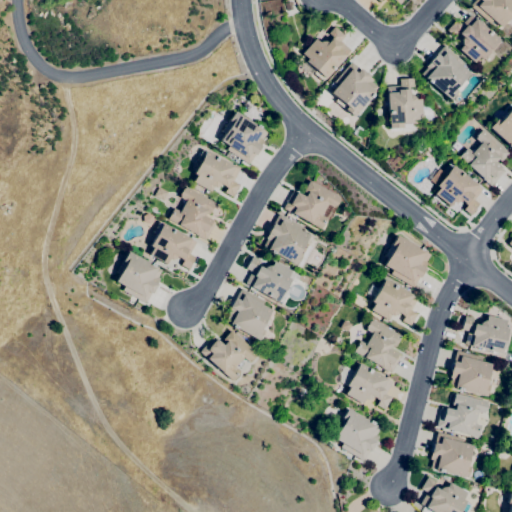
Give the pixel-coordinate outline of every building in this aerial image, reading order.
[(511,13),(499,27),(492,20),(488,23),(469,6),(473,0),(511,0),(511,13)] [(473,63),(458,49),(461,45),(461,44),(460,39),(462,38),(457,33),(456,32),(452,36),(445,30),(455,19),(460,24),(469,14),(474,18),(497,40),(480,59),(478,57),(473,63)] [(321,81),(313,73),(315,71),(304,61),(307,59),(301,54),(314,39),(318,42),(319,41),(324,41),(326,43),(330,38),(331,36),(327,33),(333,26),(344,36),(339,41),(349,50),(345,54),(345,55),(324,78),(323,78),(321,81)] [(448,100),(424,78),(420,74),(426,67),(425,67),(428,62),(435,54),(443,45),(462,62),(459,66),(467,73),(461,80),(464,82),(455,93),(454,92),(452,95),(453,95),(448,100)] [(352,116),(344,109),(334,101),(336,99),(329,93),(333,89),(329,86),(333,82),(350,62),(358,69),(359,68),(367,75),(367,76),(372,80),(370,82),(377,87),(373,91),(374,91),(371,93),(372,94),(369,98),(368,97),(352,116)] [(388,132),(388,128),(389,128),(388,124),(386,93),(386,86),(399,85),(399,79),(412,78),(413,87),(408,87),(408,89),(407,89),(408,95),(414,94),(414,100),(420,99),(421,119),(413,119),(413,123),(413,130),(401,131),(388,132)] [(511,149),(488,127),(496,119),(498,122),(511,107),(511,149)] [(247,164),(225,150),(228,146),(219,140),(224,133),(220,130),(227,120),(228,121),(234,111),(255,125),(256,124),(259,126),(259,127),(262,129),(262,130),(266,132),(261,139),(262,140),(259,145),(260,146),(254,155),(247,164)] [(489,186),(458,157),(466,148),(471,152),(479,143),(475,139),(476,137),(475,136),(480,130),(481,131),(483,130),(507,153),(499,161),(496,158),(493,161),(503,171),(489,186)] [(231,197),(223,192),(226,188),(223,186),(219,184),(216,189),(212,187),(209,192),(192,182),(195,175),(192,174),(199,162),(196,160),(202,150),(205,152),(205,151),(233,166),(238,169),(232,181),(238,185),(231,197)] [(469,215),(462,209),(466,205),(463,203),(460,200),(458,202),(453,202),(452,201),(448,206),(433,194),(438,188),(429,180),(437,169),(444,174),(451,165),(481,189),(472,200),(478,204),(469,215)] [(319,229),(309,223),(290,213),(282,208),(291,190),(295,192),(303,196),(305,193),(302,191),(308,180),(337,197),(336,199),(337,199),(334,206),(332,206),(331,208),(325,204),(320,215),(326,218),(323,222),(324,222),(322,224),(319,229)] [(162,201),(153,196),(158,187),(167,192),(162,201)] [(204,240),(194,234),(194,235),(176,225),(176,224),(167,219),(173,208),(179,211),(184,200),(179,197),(180,195),(179,195),(182,188),(184,189),(185,187),(213,203),(207,213),(208,214),(206,217),(211,220),(214,222),(204,240)] [(295,265),(273,253),(272,254),(268,252),(269,251),(266,250),(266,249),(261,247),(265,239),(264,239),(267,233),(266,233),(272,223),(277,214),(300,226),(298,230),(308,235),(303,243),(306,244),(295,265)] [(187,269),(179,265),(182,260),(180,259),(176,256),(174,259),(170,260),(168,259),(165,264),(148,255),(152,248),(149,246),(156,233),(153,232),(158,222),(161,224),(162,223),(189,238),(189,239),(195,242),(188,254),(194,257),(192,260),(193,260),(189,267),(188,267),(187,269)] [(412,287),(390,274),(392,270),(383,265),(393,247),(390,245),(396,235),(418,248),(418,247),(421,249),(421,250),(429,254),(424,262),(426,263),(412,287)] [(145,303),(121,290),(123,286),(115,281),(119,274),(116,272),(122,261),(127,251),(156,267),(160,270),(156,277),(159,278),(156,284),(151,294),(150,293),(145,303)] [(280,303),(277,301),(244,283),(250,271),(244,268),(251,256),(258,260),(256,265),(263,269),(264,267),(268,266),(270,267),(273,261),(290,271),(286,277),(289,279),(282,291),(286,293),(280,303)] [(408,325),(401,321),(403,316),(396,312),(395,315),(391,316),(389,315),(386,320),(370,310),(373,303),(370,302),(383,279),(415,299),(409,310),(415,313),(408,325)] [(257,340),(235,328),(234,329),(231,327),(231,326),(224,321),(228,314),(226,313),(229,307),(228,307),(233,298),(234,298),(239,289),(263,302),(261,305),(269,310),(259,329),(262,330),(257,340)] [(503,354),(500,353),(499,354),(463,344),(466,331),(460,329),(464,316),(472,318),(471,323),(478,325),(478,323),(482,320),(484,321),(486,315),(504,320),(503,328),(506,329),(503,342),(506,343),(503,354)] [(389,373),(352,351),(358,341),(364,344),(370,333),(365,330),(365,328),(364,327),(368,321),(370,321),(371,319),(399,336),(393,346),(390,345),(388,348),(400,355),(389,373)] [(346,331),(339,327),(343,320),(350,324),(346,331)] [(230,380),(198,352),(212,337),(215,339),(216,338),(222,344),(224,342),(222,339),(230,330),(255,353),(247,362),(242,357),(234,366),(238,371),(230,380)] [(484,396),(460,390),(460,391),(456,390),(456,389),(448,386),(450,378),(448,378),(450,372),(449,372),(452,361),(455,350),(480,357),(479,361),(489,364),(484,385),(487,386),(484,396)] [(382,409),(375,405),(378,400),(371,396),(368,401),(364,398),(360,404),(344,394),(348,387),(339,382),(339,373),(343,366),(353,371),(358,363),(391,382),(384,394),(389,397),(382,409)] [(476,438),(435,426),(439,410),(443,411),(444,407),(453,410),(454,406),(451,406),(454,393),(485,401),(485,404),(486,404),(484,411),(483,411),(483,413),(476,412),(473,423),(480,425),(476,438)] [(361,461),(339,447),(341,443),(332,438),(343,420),(340,418),(346,408),(367,421),(368,420),(372,423),(371,424),(378,428),(374,435),(376,437),(361,461)] [(465,478),(441,471),(441,473),(437,471),(437,470),(429,468),(431,460),(428,459),(436,432),(461,439),(460,443),(470,445),(465,466),(468,467),(465,478)] [(432,486),(438,490),(441,485),(445,488),(449,482),(465,493),(461,499),(465,501),(458,511),(431,511),(419,504),(424,495),(427,497),(429,494),(419,488),(427,477),(434,481),(432,486)]
